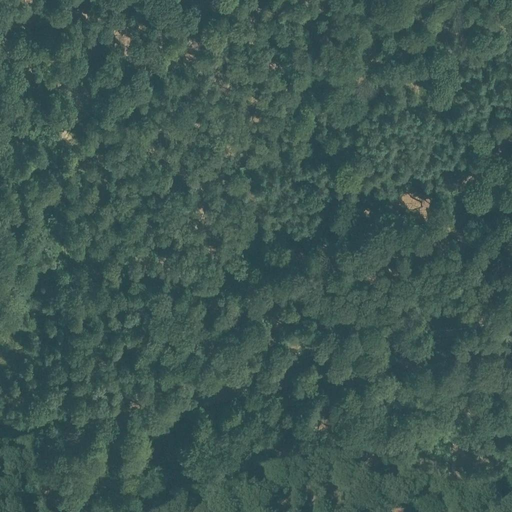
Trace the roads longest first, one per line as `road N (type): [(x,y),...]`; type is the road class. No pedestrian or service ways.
road 1 (tertiary): [(0,454),(318,373),(511,341)]
road 2 (track): [(79,432),(53,129)]
road 3 (track): [(234,0),(53,129)]
road 4 (track): [(53,129),(45,0)]
